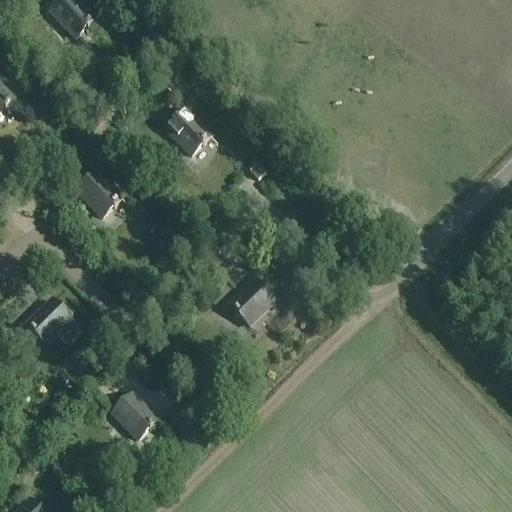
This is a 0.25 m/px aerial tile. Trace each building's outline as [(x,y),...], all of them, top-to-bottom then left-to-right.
[(75,42),(95,23),(72,0),(66,0),(50,16),(75,42)] [(177,102),(188,90),(176,79),(165,91),(177,102)] [(0,115),(13,103),(0,89),(0,115)] [(191,159),(211,140),(186,114),(166,133),(191,159)] [(110,177),(120,167),(111,159),(101,169),(110,177)] [(102,221),(121,202),(96,176),(76,195),(102,221)] [(359,259),(355,254),(345,265),(350,269),(359,259)] [(249,329),(275,304),(256,284),(230,310),(249,329)] [(327,316),(333,310),(323,300),(317,306),(327,316)] [(45,348),(71,323),(52,303),(26,329),(45,348)] [(138,443),(157,424),(132,398),(113,417),(138,443)]
